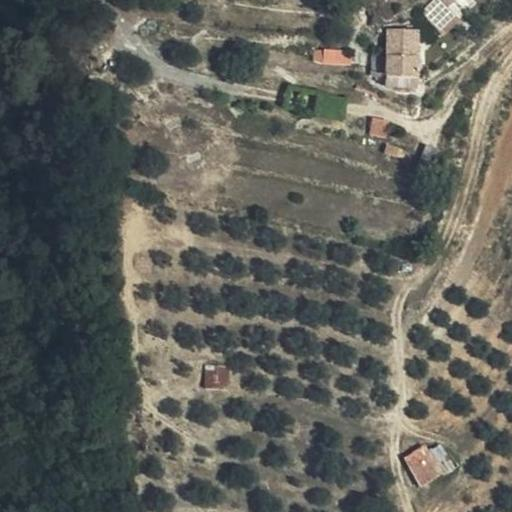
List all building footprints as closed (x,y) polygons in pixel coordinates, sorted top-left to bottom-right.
[(409,30),(421,47),(437,34),(425,18),(409,30)] [(365,68),(395,69),(397,43),(366,41),(365,68)] [(362,90),(362,68),(351,68),(350,89),(362,90)] [(362,102),(391,102),(394,96),(395,69),(365,68),(362,68),(362,90),(362,102)] [(373,135),(357,136),(357,150),(373,150),(373,135)] [(401,157),(389,174),(389,181),(402,186),(413,164),(401,157)] [(229,387),(228,364),(206,365),(207,387),(229,387)] [(359,450),(360,457),(377,485),(402,469),(382,436),(359,450)] [(419,486),(444,476),(431,443),(405,454),(419,486)]
